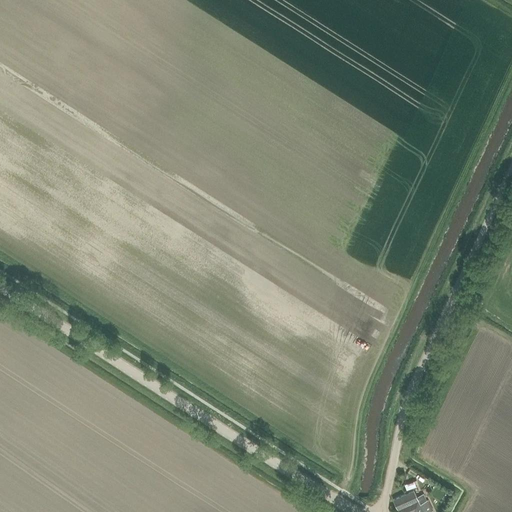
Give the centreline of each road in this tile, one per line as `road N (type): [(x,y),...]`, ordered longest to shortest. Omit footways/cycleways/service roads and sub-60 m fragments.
road 1 (secondary): [(354,511),(0,287)]
road 2 (unclassified): [(379,511),(405,399),(511,168)]
